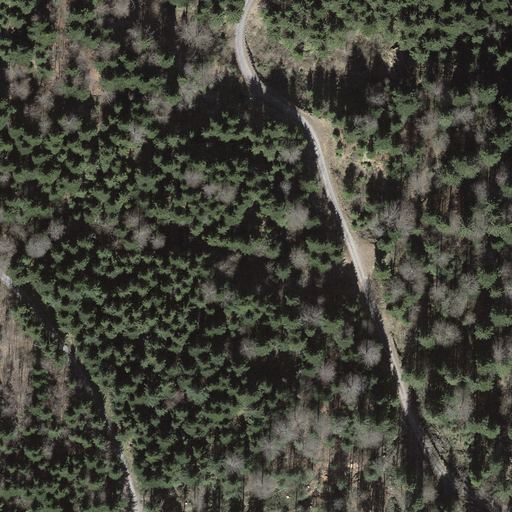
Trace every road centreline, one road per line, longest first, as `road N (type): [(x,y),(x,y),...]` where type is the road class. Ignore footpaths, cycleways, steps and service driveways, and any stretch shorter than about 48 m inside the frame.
road 1 (track): [(502,511),(459,491),(421,443),(315,137),(262,92),(243,47),(256,0)]
road 2 (track): [(134,511),(134,491),(98,397),(0,273)]
